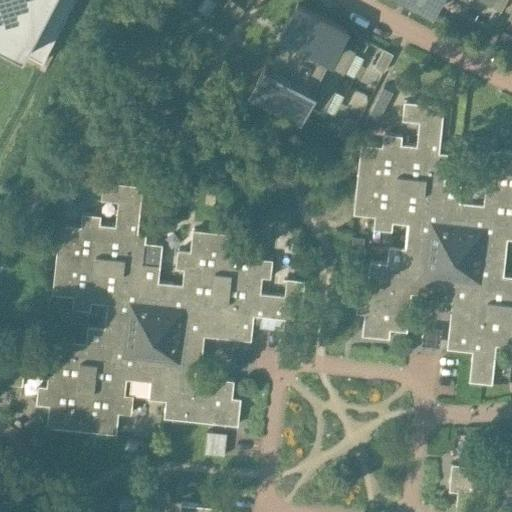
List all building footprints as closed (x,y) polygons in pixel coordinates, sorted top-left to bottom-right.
[(0,0),(0,37),(43,60),(74,0),(0,0)] [(234,0),(227,0),(223,6),(238,18),(245,9),(234,0)] [(413,0),(434,11),(439,0),(413,0)] [(501,11),(506,0),(493,0),(491,5),(501,11)] [(288,30),(279,47),(340,79),(356,49),(341,40),(347,28),(298,2),(284,28),(288,30)] [(266,62),(253,88),(302,114),(309,102),(324,110),(340,79),(279,47),(270,64),(266,62)] [(383,47),(374,65),(384,71),(393,53),(383,47)] [(362,142),(354,212),(375,214),(374,227),(393,229),(393,220),(409,222),(406,246),(389,244),(388,261),(371,260),(367,294),(358,293),(356,311),(365,312),(363,333),(390,336),(391,328),(408,329),(411,295),(452,299),(448,346),(465,348),(473,349),(470,379),(493,381),(497,343),(511,344),(511,274),(504,273),(508,236),(511,236),(511,149),(494,148),(492,169),(479,168),(477,186),(486,187),(484,203),(460,200),(462,183),(445,181),(448,151),(439,150),(441,132),(445,104),(405,99),(403,118),(420,119),(417,144),(402,142),(403,133),(384,132),(383,144),(362,142)] [(347,115),(338,133),(348,139),(358,121),(347,115)] [(0,327),(0,365),(6,366),(5,381),(23,383),(25,366),(49,368),(48,384),(39,383),(37,402),(50,403),(48,424),(117,432),(119,410),(132,412),(134,393),(125,393),(127,377),(151,379),(149,397),(167,398),(165,415),(239,423),(241,396),(233,395),(235,378),(201,375),(205,333),(252,338),(254,320),(260,321),(259,323),(286,326),(287,316),(301,318),(306,278),(305,278),(287,276),(285,293),(261,291),(263,275),(271,276),(273,257),(261,256),(263,235),(194,228),(191,249),(179,247),(177,266),(185,267),(183,282),(159,280),(163,242),(146,240),(147,231),(139,230),(144,183),(104,179),(102,198),(119,199),(116,224),(101,222),(102,214),(83,212),(82,224),(61,222),(53,291),(74,294),(73,306),(92,308),(92,300),(108,302),(106,326),(88,324),(87,341),(57,338),(56,346),(29,343),(31,331),(0,327)] [(511,511),(511,467),(452,462),(449,489),(458,489),(456,506),(490,510),(489,511),(511,511)] [(222,511),(220,511),(221,506),(181,502),(180,511),(222,511)]
